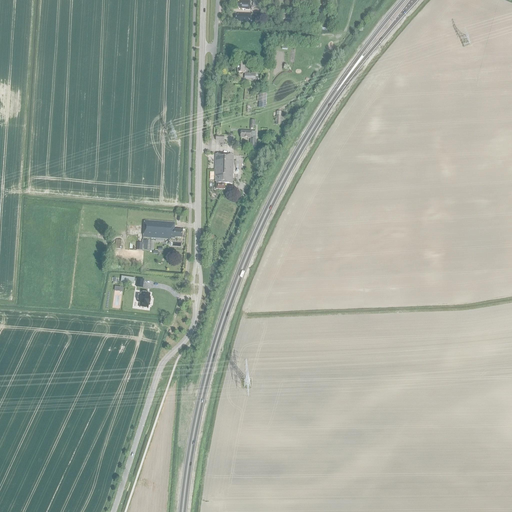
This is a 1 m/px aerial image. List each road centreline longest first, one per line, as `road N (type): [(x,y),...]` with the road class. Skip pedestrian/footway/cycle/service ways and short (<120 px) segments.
road 1 (tertiary): [(113,511),(161,364),(194,319),(201,47)]
road 2 (trunk): [(182,511),(225,313),(281,182),(333,95)]
road 3 (trunk): [(333,95),(414,0)]
